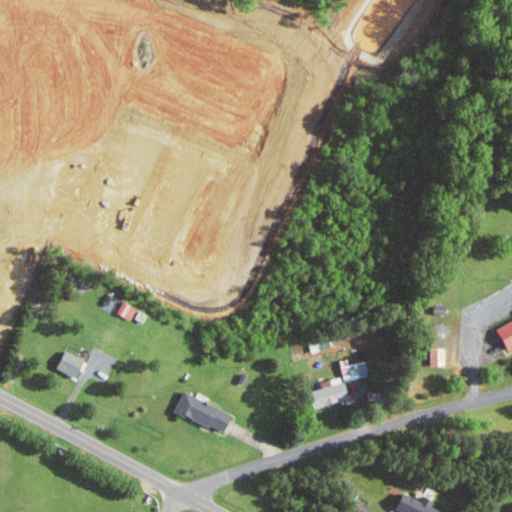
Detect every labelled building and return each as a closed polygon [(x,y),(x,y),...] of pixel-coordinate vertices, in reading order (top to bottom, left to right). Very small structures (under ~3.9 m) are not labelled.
[(511,315),(489,325),(499,350),(511,344),(511,315)] [(427,365),(440,365),(440,349),(427,349),(427,365)] [(79,358),(59,351),(52,369),(72,377),(79,358)] [(308,408),(343,398),(337,377),(325,380),(327,385),(303,392),(308,408)] [(169,411),(216,433),(225,414),(178,392),(169,411)] [(414,501),(395,492),(388,508),(397,511),(436,511),(425,506),(427,500),(417,495),(414,501)] [(346,509),(353,511),(363,511),(365,506),(350,499),(346,509)]
